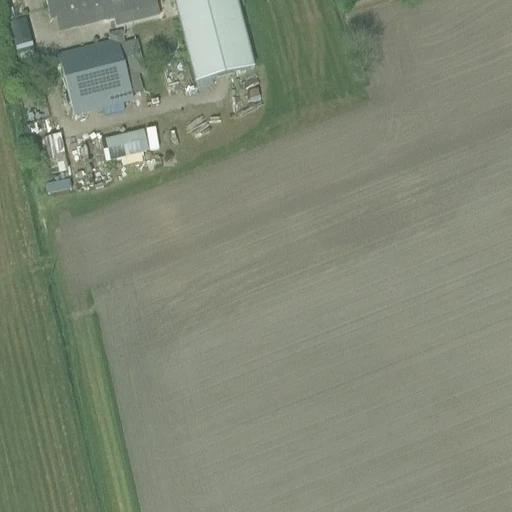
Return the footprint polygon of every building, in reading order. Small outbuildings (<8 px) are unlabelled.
[(3,0),(6,15),(20,13),(17,0),(3,0)] [(44,0),(50,22),(105,8),(108,21),(155,9),(152,0),(44,0)] [(172,0),(194,86),(252,71),(234,0),(172,0)] [(5,25),(12,54),(33,49),(25,19),(5,25)] [(57,58),(62,77),(72,116),(131,102),(116,43),(57,58)] [(256,92),(247,94),(249,101),(258,99),(256,92)] [(142,134),(101,144),(106,164),(147,154),(142,134)]
